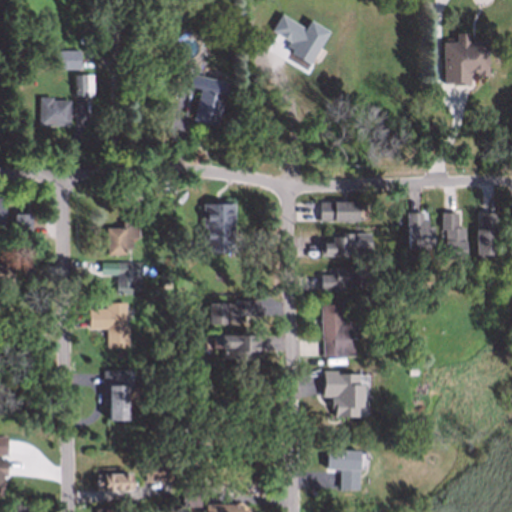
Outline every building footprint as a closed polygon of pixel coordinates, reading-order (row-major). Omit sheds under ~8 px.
[(305,28),(279,14),(270,31),(289,41),(284,50),(309,64),(328,30),(309,20),(305,28)] [(439,82),(439,40),(453,40),(453,31),(464,30),(464,40),(484,39),(485,73),(473,73),(473,70),(466,70),(466,82),(439,82)] [(53,66),(52,48),(76,48),(76,66),(53,66)] [(72,94),(71,72),(89,71),(90,93),(72,94)] [(215,124),(190,118),(196,87),(182,84),(185,72),(225,81),(215,124)] [(35,122),(35,95),(50,95),(50,97),(66,97),(66,123),(35,122)] [(0,221),(0,190),(8,190),(8,221),(0,221)] [(315,219),(315,200),(355,200),(355,219),(315,219)] [(199,251),(198,202),(231,201),(232,250),(199,251)] [(472,253),(472,210),(493,210),(493,253),(472,253)] [(439,258),(438,228),(437,228),(437,211),(454,211),(454,226),(461,226),(462,257),(439,258)] [(30,213),(12,214),(13,233),(31,232),(30,213)] [(406,217),(420,217),(420,224),(425,224),(425,232),(430,232),(430,251),(407,251),(406,217)] [(104,253),(103,225),(120,225),(120,219),(134,218),(135,236),(128,236),(129,252),(104,253)] [(319,242),(328,242),(328,235),(368,236),(367,251),(354,251),(354,257),(319,256),(319,242)] [(113,290),(113,271),(97,270),(97,260),(139,260),(139,274),(128,273),(128,291),(113,290)] [(0,284),(0,261),(26,261),(26,284),(0,284)] [(316,288),(316,272),(332,272),(332,263),(365,263),(365,287),(316,288)] [(209,305),(242,305),(242,300),(257,300),(257,315),(242,314),(242,322),(208,321),(209,305)] [(103,346),(103,327),(85,327),(85,306),(107,306),(107,302),(124,302),(125,345),(103,346)] [(318,353),(317,303),(338,302),(339,320),(346,320),(347,352),(318,353)] [(397,338),(400,326),(409,328),(406,340),(397,338)] [(221,336),(257,336),(257,352),(251,352),(251,360),(224,360),(224,347),(221,347),(221,336)] [(106,417),(105,386),(101,386),(100,369),(126,369),(126,417),(106,417)] [(331,417),(357,416),(357,407),(363,407),(362,384),(357,384),(357,372),(321,373),(321,396),(330,396),(331,417)] [(336,488),(336,468),(323,467),(323,447),(356,448),(355,488),(336,488)] [(143,480),(143,461),(171,461),(171,480),(143,480)] [(95,488),(94,472),(133,471),(133,487),(95,488)] [(179,505),(179,485),(197,484),(197,505),(179,505)] [(201,511),(201,502),(237,502),(237,511),(201,511)] [(1,511),(1,504),(43,503),(43,511),(1,511)]
